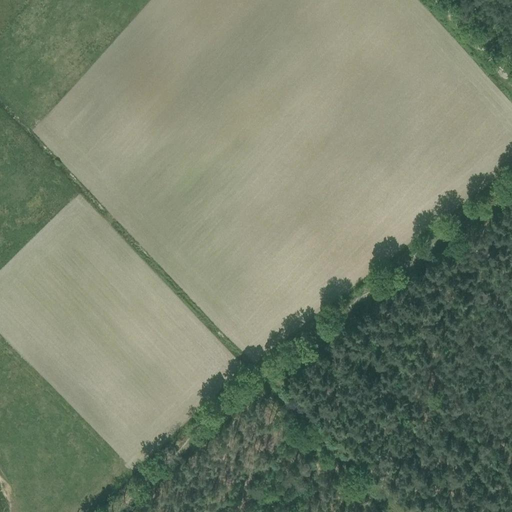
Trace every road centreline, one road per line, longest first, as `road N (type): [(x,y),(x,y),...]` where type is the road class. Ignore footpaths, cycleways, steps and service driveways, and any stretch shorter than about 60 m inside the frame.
road 1 (track): [(388,511),(261,372),(511,181)]
road 2 (track): [(261,372),(105,511)]
road 3 (track): [(511,89),(428,0)]
